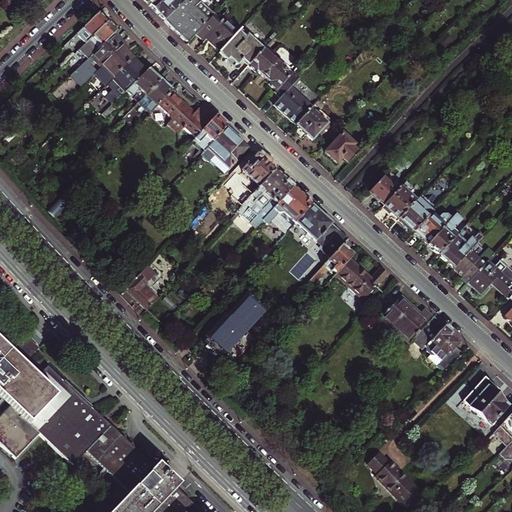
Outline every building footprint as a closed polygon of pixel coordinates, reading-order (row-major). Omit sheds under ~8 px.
[(154,0),(148,5),(163,21),(183,3),(180,0),(154,0)] [(186,0),(183,3),(163,21),(169,27),(187,44),(194,37),(195,35),(212,17),(226,3),(222,0),(186,0)] [(76,35),(85,44),(107,24),(99,14),(85,27),(76,35)] [(212,17),(195,35),(203,42),(205,41),(207,39),(220,52),(237,34),(222,20),(219,24),(212,17)] [(85,44),(94,54),(115,34),(116,33),(107,24),(85,44)] [(237,34),(220,52),(219,53),(226,60),(229,57),(237,65),(238,65),(243,60),(249,65),(263,50),(241,30),(237,34)] [(115,34),(94,54),(88,60),(70,77),(80,87),(96,72),(90,65),(94,62),(100,68),(111,58),(110,56),(124,44),(115,34)] [(195,35),(194,37),(202,44),(203,42),(195,35)] [(219,53),(220,52),(207,39),(205,41),(219,54),(219,53)] [(446,49),(437,40),(430,46),(440,55),(446,49)] [(94,54),(85,44),(79,50),(88,60),(94,54)] [(111,58),(100,68),(110,79),(133,58),(125,51),(128,48),(124,44),(110,56),(111,58)] [(290,75),(270,57),(274,53),(267,46),(263,50),(249,65),(257,73),(258,71),(271,82),(267,87),(274,93),(290,75)] [(229,57),(226,60),(225,61),(233,68),(237,65),(229,57)] [(105,99),(111,106),(125,92),(148,69),(143,64),(141,67),(133,58),(110,79),(112,81),(105,87),(111,93),(105,99)] [(148,69),(125,92),(137,103),(160,80),(153,73),(155,71),(151,67),(148,69)] [(290,75),(274,93),(279,99),(273,106),(295,126),(309,110),(310,109),(290,91),(300,80),(293,73),(290,75)] [(150,114),(158,105),(171,91),(174,88),(169,84),(168,86),(160,80),(137,103),(121,120),(129,127),(145,110),(150,114)] [(195,113),(171,91),(158,105),(173,118),(169,122),(181,132),(184,128),(195,138),(215,117),(202,105),(195,113)] [(110,106),(101,115),(105,118),(114,110),(110,106)] [(295,126),(312,141),(325,126),(309,110),(295,126)] [(215,117),(195,138),(192,142),(203,152),(226,127),(215,117)] [(249,148),(226,127),(203,152),(200,155),(201,156),(202,159),(205,162),(207,162),(208,163),(214,156),(228,169),(249,148)] [(336,164),(342,158),(348,163),(357,153),(351,147),(354,145),(342,134),(324,153),(336,164)] [(274,171),(252,151),(232,172),(247,187),(252,182),(258,188),(274,171)] [(262,221),(293,188),(274,171),(258,188),(254,193),(236,213),(254,230),(262,221)] [(382,206),(400,186),(395,181),(397,178),(392,174),(391,173),(388,173),(386,173),(385,174),(368,193),(382,206)] [(407,178),(400,186),(382,206),(398,220),(413,203),(415,201),(408,194),(415,185),(407,178)] [(82,189),(75,182),(48,211),(55,218),(82,189)] [(252,182),(247,187),(254,193),(258,188),(252,182)] [(305,199),(293,188),(262,221),(266,225),(277,215),(281,216),(282,214),(285,216),(284,219),(290,224),(293,224),(294,223),(311,205),(305,199)] [(412,233),(427,217),(413,203),(398,220),(412,233)] [(348,238),(311,205),(294,223),(308,235),(307,235),(304,235),(300,240),(300,243),(308,250),(315,242),(322,249),(323,253),(329,259),(340,247),(348,238)] [(430,213),(427,217),(412,233),(426,245),(452,217),(447,213),(441,213),(436,219),(430,213)] [(455,214),(452,217),(426,245),(438,256),(457,235),(452,230),(461,219),(455,214)] [(452,269),(470,250),(483,236),(478,232),(477,234),(467,225),(457,235),(438,256),(452,269)] [(329,259),(314,275),(309,281),(313,284),(323,273),(322,271),(327,265),(336,274),(350,259),(351,257),(340,247),(329,259)] [(478,257),(470,250),(452,269),(467,282),(486,261),(492,255),(486,249),(478,257)] [(350,259),(336,274),(335,275),(363,300),(388,274),(381,268),(371,279),(350,259)] [(486,261),(467,282),(480,295),(490,284),(505,298),(508,300),(509,299),(511,295),(511,273),(498,261),(493,267),(486,261)] [(138,274),(124,290),(146,310),(152,303),(158,297),(151,291),(146,297),(141,293),(146,287),(144,285),(146,282),(138,274)] [(198,342),(228,369),(273,319),(244,292),(198,342)] [(381,317),(409,343),(412,339),(433,316),(424,308),(419,314),(400,297),(381,317)] [(433,316),(412,339),(423,349),(425,347),(441,329),(436,324),(439,321),(433,316)] [(426,352),(430,356),(433,355),(439,361),(437,364),(439,365),(437,367),(443,373),(463,353),(454,345),(456,343),(449,338),(452,334),(444,326),(441,329),(425,347),(426,349),(426,352)] [(0,399),(8,407),(0,415),(0,447),(14,461),(38,436),(71,467),(86,450),(98,438),(35,378),(0,344),(0,399)] [(433,355),(430,356),(428,359),(437,367),(439,365),(437,364),(439,361),(433,355)] [(101,418),(46,366),(35,378),(98,438),(109,427),(101,418)] [(483,377),(461,401),(489,426),(508,406),(494,393),(497,390),(483,377)] [(511,411),(494,431),(490,435),(504,448),(511,440),(511,411)] [(184,511),(192,505),(176,489),(153,468),(124,440),(109,427),(98,438),(86,450),(131,493),(113,511),(184,511)] [(511,459),(511,440),(504,448),(499,454),(504,459),(511,459)] [(381,483),(399,501),(404,496),(415,507),(427,496),(416,485),(414,487),(396,469),(395,470),(383,458),(372,469),(384,481),(381,483)] [(153,468),(176,489),(179,487),(156,465),(153,468)]
